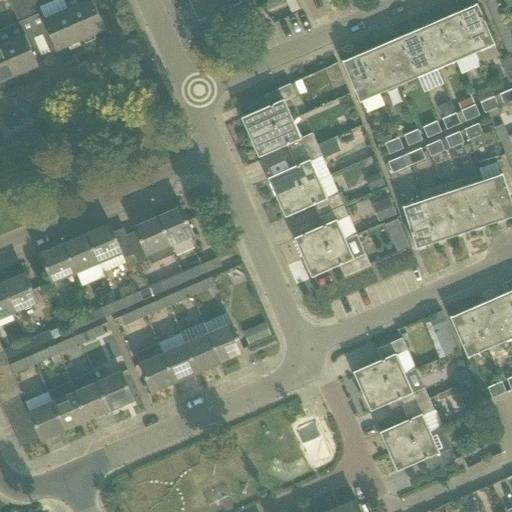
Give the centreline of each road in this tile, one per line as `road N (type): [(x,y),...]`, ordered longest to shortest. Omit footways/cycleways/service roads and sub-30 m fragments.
road 1 (residential): [(74,480),(285,383),(304,346)]
road 2 (residential): [(0,247),(218,151)]
road 3 (residential): [(194,97),(408,0)]
road 4 (residential): [(511,256),(304,346)]
road 5 (residential): [(304,346),(218,151)]
road 6 (residential): [(0,107),(165,34)]
road 7 (residential): [(366,465),(304,346)]
